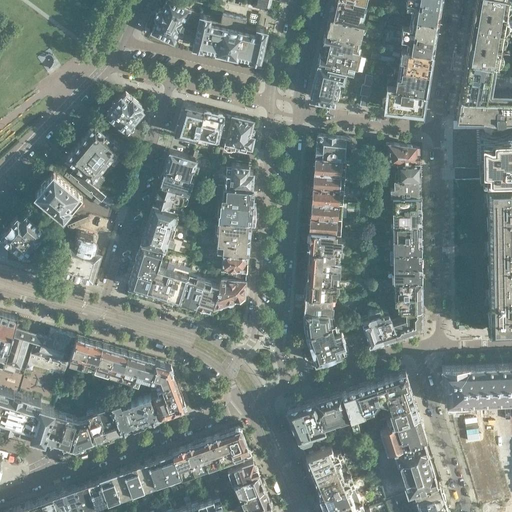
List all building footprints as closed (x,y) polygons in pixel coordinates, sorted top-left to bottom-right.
[(253,30),(255,21),(245,19),(246,16),(222,10),(219,22),(208,19),(209,14),(199,12),(197,22),(184,16),(189,6),(176,0),(165,0),(162,7),(161,6),(157,7),(154,13),(156,17),(157,18),(151,29),(173,39),(176,33),(192,42),(192,43),(202,45),(202,44),(216,47),(215,47),(236,52),(236,51),(249,54),(249,56),(249,59),(258,61),(258,58),(266,27),(256,25),(255,30),(253,30)] [(268,8),(270,0),(254,0),(253,5),(268,8)] [(363,11),(365,1),(361,0),(331,0),(328,15),(363,23),(365,12),(363,11)] [(437,20),(439,4),(412,0),(405,0),(405,5),(411,6),(412,8),(411,16),(437,20)] [(511,0),(475,0),(474,7),(473,14),(471,25),(504,30),(505,29),(506,29),(506,28),(507,28),(508,27),(508,26),(509,25),(509,24),(509,23),(509,22),(509,21),(509,20),(509,19),(508,18),(508,17),(507,17),(506,16),(508,9),(509,8),(510,7),(511,7),(511,6),(511,4),(511,0)] [(359,37),(363,23),(328,15),(329,16),(327,18),(326,22),(327,25),(326,30),(359,37)] [(434,36),(437,20),(411,16),(410,24),(408,25),(402,24),(401,30),(434,36)] [(505,31),(504,30),(471,25),(470,35),(469,35),(468,42),(466,58),(498,63),(499,63),(500,62),(501,61),(502,60),(503,59),(503,58),(503,56),(503,55),(503,54),(503,53),(502,52),(502,51),(501,50),(500,50),(502,43),(504,42),(504,41),(505,41),(506,40),(506,39),(507,38),(507,37),(507,36),(507,35),(506,34),(506,33),(506,32),(505,31)] [(358,54),(361,38),(359,37),(326,30),(325,30),(321,46),(358,54)] [(431,51),(434,36),(401,30),(400,36),(406,37),(407,39),(406,47),(431,51)] [(428,71),(431,54),(431,51),(406,47),(394,45),(393,51),(402,52),(399,66),(428,71)] [(357,55),(358,54),(321,46),(317,62),(341,67),(344,68),(345,68),(352,70),(352,69),(357,71),(361,56),(357,55)] [(511,89),(491,89),(496,63),(466,58),(465,58),(459,97),(511,98),(511,89)] [(344,68),(341,67),(317,62),(316,68),(313,80),(309,95),(333,100),(333,98),(337,99),(340,89),(339,89),(342,77),(343,77),(345,68),(344,68)] [(425,90),(428,71),(399,66),(397,80),(388,78),(387,84),(425,90)] [(367,101),(371,81),(372,74),(365,73),(363,84),(362,84),(360,93),(361,94),(359,104),(366,106),(367,104),(367,102),(367,101)] [(422,110),(425,90),(387,84),(385,95),(382,96),(382,101),(384,103),(384,106),(422,110)] [(132,121),(143,109),(139,106),(141,104),(132,96),(125,90),(122,95),(121,94),(106,112),(116,121),(114,124),(122,131),(125,128),(126,129),(127,127),(128,128),(129,128),(130,128),(131,128),(132,127),(133,127),(133,126),(134,125),(134,124),(133,124),(133,123),(132,122),(132,121)] [(511,98),(459,97),(456,117),(484,116),(511,115),(511,98)] [(196,137),(203,108),(185,103),(182,105),(174,132),(196,137)] [(220,128),(224,113),(203,108),(196,137),(217,142),(220,128)] [(248,135),(250,129),(252,119),(232,114),(232,115),(224,113),(220,128),(228,130),(227,134),(225,134),(223,146),(224,146),(225,148),(230,149),(231,148),(233,148),(235,141),(238,142),(237,147),(245,149),(246,144),(250,145),(253,136),(248,135)] [(511,115),(484,116),(486,163),(511,162),(511,115)] [(124,148),(94,123),(86,132),(80,140),(104,161),(107,157),(112,162),(124,148)] [(347,137),(346,137),(345,137),(345,136),(319,133),(317,135),(315,154),(345,156),(347,156),(348,151),(345,151),(345,146),(346,146),(347,146),(347,145),(348,145),(349,144),(350,143),(350,142),(350,141),(350,140),(349,139),(349,138),(348,138),(348,137),(347,137)] [(110,165),(104,161),(80,140),(73,148),(65,157),(95,182),(110,165)] [(419,159),(419,148),(419,145),(414,145),(388,141),(389,154),(386,154),(386,160),(394,160),(419,159)] [(192,155),(182,153),(169,148),(163,168),(190,176),(193,166),(192,166),(195,157),(192,155)] [(344,171),(345,156),(315,154),(314,169),(344,171)] [(419,176),(419,160),(419,159),(394,160),(395,177),(419,176)] [(252,185),(253,169),(248,169),(248,163),(230,162),(230,166),(230,171),(226,171),(225,171),(223,183),(252,185)] [(191,176),(190,176),(163,168),(159,181),(186,189),(187,190),(191,176)] [(343,186),(344,171),(314,169),(313,183),(343,186)] [(83,196),(53,171),(35,193),(63,216),(70,207),(72,209),(83,196)] [(94,196),(79,183),(65,172),(63,174),(92,198),(94,196)] [(419,176),(395,177),(390,177),(390,194),(392,194),(420,193),(419,176)] [(104,195),(83,178),(79,183),(94,196),(100,201),(104,195)] [(511,180),(487,181),(487,190),(485,190),(486,198),(487,198),(487,203),(487,214),(486,214),(486,222),(487,222),(488,238),(486,238),(486,246),(488,246),(488,251),(488,262),(487,262),(487,270),(488,270),(488,287),(487,287),(487,295),(488,295),(489,299),(489,311),(487,311),(487,319),(489,319),(489,325),(488,325),(487,327),(487,330),(490,330),(492,329),(491,328),(499,327),(499,329),(505,329),(505,327),(511,326),(511,180)] [(186,196),(185,195),(186,189),(159,181),(153,201),(177,208),(181,210),(183,203),(185,203),(186,203),(187,197),(186,196)] [(252,200),(253,186),(252,185),(223,183),(222,183),(221,193),(217,192),(216,199),(221,200),(221,199),(252,202),(252,200)] [(347,194),(348,186),(343,186),(313,183),(312,198),(342,201),(342,193),(347,194)] [(420,208),(420,200),(420,193),(392,194),(392,208),(420,208)] [(341,215),(342,201),(312,198),(311,213),(341,215)] [(250,218),(252,202),(221,199),(221,200),(221,209),(217,209),(216,215),(220,216),(250,218)] [(174,217),(177,208),(153,201),(153,202),(152,202),(148,215),(149,215),(149,216),(175,224),(177,218),(174,217)] [(420,222),(420,208),(392,208),(393,222),(420,222)] [(0,234),(4,237),(1,241),(0,241),(0,253),(7,256),(7,243),(6,243),(6,241),(7,240),(11,243),(12,242),(24,252),(27,254),(30,253),(34,248),(34,245),(33,245),(36,241),(34,239),(44,227),(26,212),(21,217),(17,214),(0,234)] [(339,231),(341,215),(311,213),(309,228),(336,230),(339,231)] [(174,228),(175,224),(149,216),(145,227),(145,228),(168,235),(171,227),(174,228)] [(249,234),(250,221),(250,218),(220,216),(220,224),(217,224),(217,232),(249,234)] [(107,230),(109,221),(95,217),(92,226),(107,230)] [(420,236),(420,222),(393,222),(393,236),(420,236)] [(172,243),(174,237),(168,235),(145,228),(141,240),(141,241),(141,242),(162,249),(164,250),(167,241),(172,243)] [(341,241),(341,235),(335,234),(336,230),(309,228),(308,247),(341,249),(341,248),(338,248),(338,241),(341,241)] [(92,275),(100,248),(94,246),(96,240),(96,239),(96,238),(96,237),(95,237),(95,236),(95,235),(94,234),(93,234),(92,234),(81,230),(79,230),(78,230),(77,231),(76,231),(76,232),(75,233),(73,240),(67,238),(58,265),(92,275)] [(248,250),(249,234),(217,232),(216,240),(219,240),(218,248),(248,250)] [(420,249),(420,236),(393,236),(393,249),(420,249)] [(157,265),(162,249),(141,242),(138,252),(137,252),(135,257),(136,258),(134,263),(156,270),(157,265)] [(339,258),(340,251),(341,251),(341,249),(308,247),(307,262),(340,264),(340,258),(339,258)] [(246,269),(247,251),(247,250),(248,250),(218,248),(217,259),(220,259),(219,267),(223,267),(246,269)] [(421,264),(420,249),(393,249),(393,264),(421,264)] [(339,272),(340,264),(307,262),(306,277),(338,279),(338,272),(339,272)] [(150,290),(156,270),(134,263),(127,284),(149,291),(149,290),(150,290)] [(421,278),(421,264),(393,264),(393,278),(394,278),(394,279),(421,278)] [(165,295),(173,270),(157,265),(156,270),(150,290),(165,295)] [(244,296),(246,279),(245,279),(246,269),(223,267),(220,276),(222,277),(219,284),(212,308),(227,302),(229,303),(232,302),(233,300),(244,296)] [(181,300),(189,275),(173,270),(165,295),(180,300),(181,300)] [(196,305),(204,280),(205,277),(190,273),(189,275),(181,300),(196,305)] [(338,287),(339,279),(338,279),(306,277),(304,292),(305,292),(334,295),(338,295),(338,293),(337,293),(337,287),(338,287)] [(421,292),(421,278),(394,279),(394,292),(421,292)] [(212,308),(219,284),(204,280),(196,305),(211,309),(212,308)] [(333,323),(333,312),(332,312),(332,303),(334,303),(334,295),(305,292),(303,310),(303,312),(304,317),(304,321),(305,330),(305,332),(306,332),(333,323)] [(421,307),(421,292),(394,292),(395,306),(399,306),(399,307),(400,307),(405,307),(421,307)] [(397,334),(392,319),(393,319),(391,313),(389,314),(389,312),(388,311),(387,310),(386,309),(385,309),(384,309),(383,309),(380,310),(379,307),(373,309),(382,339),(397,334)] [(422,323),(421,307),(405,307),(400,307),(400,316),(393,319),(392,319),(397,334),(419,327),(422,323)] [(382,339),(373,309),(367,311),(368,314),(361,317),(369,343),(382,339)] [(14,325),(17,316),(0,310),(0,341),(8,344),(14,325)] [(342,336),(340,330),(338,330),(335,322),(333,323),(306,332),(306,334),(307,334),(309,341),(309,343),(311,347),(342,336)] [(60,380),(67,358),(75,333),(57,328),(54,337),(33,331),(14,325),(8,344),(0,371),(0,375),(11,379),(12,375),(17,376),(20,366),(29,339),(31,339),(34,340),(28,358),(26,365),(46,371),(45,375),(60,380)] [(81,362),(88,337),(75,333),(67,358),(81,362)] [(366,344),(362,333),(357,334),(360,345),(366,344)] [(344,344),(344,343),(342,336),(311,347),(312,351),(312,352),(315,359),(314,359),(315,361),(316,361),(318,360),(321,359),(323,359),(333,355),(335,355),(338,353),(338,354),(340,353),(347,351),(347,350),(347,348),(346,347),(346,346),(346,345),(345,344),(344,344)] [(94,366),(101,341),(88,337),(81,362),(94,366)] [(107,370),(114,345),(101,341),(94,366),(107,370)] [(120,374),(127,349),(114,345),(107,370),(120,374)] [(133,378),(140,353),(127,349),(120,374),(133,378)] [(149,378),(155,358),(140,353),(133,378),(137,379),(138,374),(149,378)] [(174,376),(171,367),(169,362),(155,358),(149,378),(154,379),(155,383),(162,381),(174,376)] [(446,400),(447,400),(468,399),(511,397),(511,362),(468,364),(441,365),(442,387),(445,387),(446,400)] [(387,388),(409,381),(405,368),(402,369),(397,371),(394,372),(383,375),(378,377),(374,378),(379,397),(384,398),(384,393),(388,392),(387,388)] [(184,404),(179,390),(174,376),(162,381),(172,409),(184,404)] [(379,397),(374,378),(356,384),(364,411),(373,408),(372,405),(376,404),(375,402),(379,397)] [(172,409),(162,381),(155,383),(157,387),(150,389),(151,390),(159,413),(172,409)] [(414,399),(409,381),(387,388),(388,392),(384,393),(384,398),(387,399),(389,406),(414,399)] [(364,411),(356,384),(352,386),(341,389),(349,413),(352,424),(359,422),(356,413),(364,411)] [(44,436),(53,408),(54,405),(39,401),(40,399),(22,393),(15,391),(12,390),(7,389),(0,386),(0,420),(4,421),(4,422),(11,424),(30,430),(30,432),(44,436)] [(349,413),(341,389),(314,398),(323,424),(333,421),(332,419),(349,413)] [(151,390),(131,397),(139,421),(159,413),(151,390)] [(139,421),(131,397),(122,401),(120,397),(111,401),(120,427),(139,421)] [(323,424),(314,398),(309,400),(309,399),(305,401),(300,403),(310,433),(325,428),(323,424)] [(419,413),(414,399),(389,406),(392,414),(386,416),(387,417),(380,419),(382,424),(419,413)] [(120,427),(111,401),(99,405),(108,432),(120,427)] [(310,433),(300,403),(295,404),(291,406),(286,407),(290,417),(290,418),(294,427),(298,437),(300,442),(305,453),(330,444),(327,435),(313,440),(310,433)] [(108,432),(99,405),(87,410),(88,412),(86,412),(87,414),(95,436),(108,432)] [(57,440),(66,412),(53,408),(44,436),(57,440)] [(69,444),(78,416),(66,412),(57,440),(69,444)] [(404,443),(399,430),(404,428),(406,433),(407,433),(409,441),(423,437),(426,436),(419,413),(382,424),(375,427),(373,427),(374,430),(376,431),(378,436),(383,435),(387,448),(394,446),(404,443)] [(95,436),(87,414),(81,416),(81,417),(78,416),(69,444),(75,446),(85,442),(84,440),(95,436)] [(249,449),(239,425),(238,425),(224,430),(234,455),(249,449)] [(234,455),(224,430),(211,434),(221,460),(234,455)] [(221,460),(211,434),(198,439),(212,479),(218,477),(215,469),(213,470),(211,463),(221,460)] [(437,481),(423,437),(409,441),(404,443),(394,446),(398,459),(400,459),(405,477),(403,477),(408,491),(414,490),(413,489),(437,481)] [(212,479),(198,439),(185,444),(194,469),(204,466),(205,469),(201,470),(205,481),(212,479)] [(194,469),(185,444),(171,449),(180,471),(180,472),(186,488),(191,486),(188,479),(186,479),(184,473),(194,469)] [(310,466),(342,453),(341,450),(336,451),(336,450),(334,450),(331,444),(330,444),(305,453),(310,466)] [(180,471),(171,449),(159,453),(173,492),(178,491),(175,484),(172,485),(170,478),(174,477),(173,474),(180,472),(180,471)] [(173,492),(159,453),(146,458),(155,481),(161,478),(162,481),(166,480),(168,486),(166,487),(169,494),(173,492)] [(342,468),(339,463),(341,462),(340,460),(344,459),(342,453),(310,466),(316,479),(342,468)] [(258,470),(252,456),(215,469),(218,477),(224,474),(223,470),(228,468),(232,479),(233,479),(258,470)] [(155,481),(146,458),(134,462),(148,501),(153,500),(150,492),(148,493),(146,487),(149,485),(148,483),(155,481)] [(148,501),(134,462),(122,466),(130,489),(137,487),(138,489),(141,488),(144,495),(141,496),(143,503),(148,501)] [(130,489),(122,466),(111,471),(125,509),(130,508),(127,501),(124,502),(122,495),(125,494),(124,491),(130,489)] [(321,492),(353,479),(351,475),(347,477),(346,475),(345,476),(342,468),(316,479),(321,492)] [(263,483),(258,470),(233,479),(236,485),(238,485),(240,491),(263,483)] [(125,509),(111,471),(99,475),(107,498),(113,495),(114,498),(117,497),(120,503),(117,504),(120,511),(125,509)] [(107,498),(99,475),(87,479),(98,511),(103,509),(100,502),(107,499),(107,498)] [(94,511),(98,511),(87,479),(75,484),(84,508),(91,505),(93,511),(94,511)] [(352,494),(350,488),(352,487),(351,485),(355,484),(353,479),(321,492),(326,505),(352,494)] [(443,491),(442,487),(441,487),(438,480),(437,481),(413,489),(414,490),(417,500),(443,491)] [(243,511),(271,502),(263,483),(240,491),(244,500),(237,502),(238,504),(225,509),(225,511),(243,511)] [(84,508),(75,484),(63,488),(71,511),(77,511),(77,510),(84,508)] [(71,511),(63,488),(52,492),(58,511),(71,511)] [(445,502),(443,496),(445,495),(443,491),(417,500),(421,511),(445,502)] [(58,511),(52,492),(40,496),(45,511),(58,511)] [(225,509),(221,497),(219,492),(205,497),(210,511),(225,511),(225,509)] [(194,511),(191,502),(188,494),(184,496),(187,505),(180,507),(181,511),(194,511)] [(349,511),(364,506),(362,502),(358,503),(358,502),(356,503),(352,494),(326,505),(329,511),(349,511)] [(45,511),(40,496),(28,500),(32,511),(45,511)] [(399,507),(395,496),(387,499),(390,509),(399,507)] [(210,511),(205,497),(191,502),(194,511),(210,511)] [(32,511),(28,500),(16,505),(18,511),(32,511)] [(181,511),(180,507),(172,510),(169,501),(164,503),(167,511),(181,511)] [(450,511),(449,508),(447,509),(445,502),(421,511),(450,511)]
